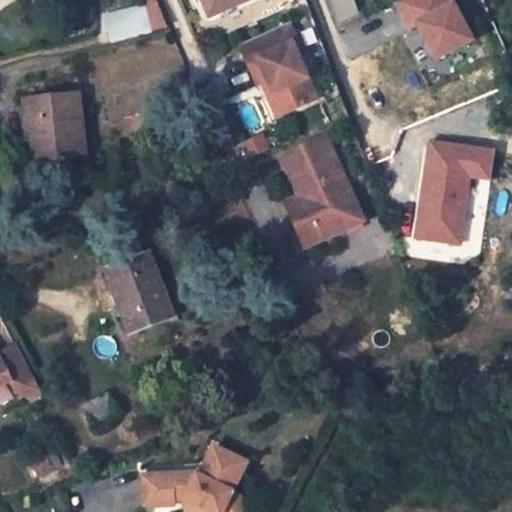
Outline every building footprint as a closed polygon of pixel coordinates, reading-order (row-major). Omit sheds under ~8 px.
[(188,0),(199,24),(210,19),(201,0),(188,0)] [(201,0),(210,19),(253,0),(201,0)] [(326,0),(337,29),(362,17),(355,0),(326,0)] [(400,0),(416,31),(424,27),(441,62),(477,45),(454,0),(400,0)] [(140,33),(149,30),(142,6),(106,15),(112,40),(119,38),(140,33)] [(284,27),(236,49),(253,86),(257,85),(263,82),(269,96),(276,93),(285,115),(313,102),(295,62),(299,60),(284,27)] [(257,85),(273,120),(285,115),(276,93),(269,96),(263,82),(257,85)] [(85,158),(79,96),(23,100),(25,122),(37,121),(37,133),(42,133),(46,162),(85,158)] [(37,121),(25,122),(30,163),(46,162),(42,133),(37,133),(37,121)] [(283,214),(292,237),(298,251),(338,235),(357,227),(321,140),(276,159),(293,200),(297,208),(283,214)] [(495,147),(431,140),(418,235),(462,241),(470,172),(492,175),(495,147)] [(279,206),(283,214),(297,208),(293,200),(279,206)] [(174,317),(149,254),(106,271),(117,302),(123,300),(135,332),(174,317)] [(13,344),(0,350),(0,361),(10,381),(16,394),(23,397),(36,390),(13,344)] [(0,386),(10,381),(0,361),(0,386)] [(108,419),(118,415),(108,396),(86,407),(99,431),(111,424),(108,419)] [(139,476),(141,507),(170,506),(169,500),(182,499),(207,511),(245,511),(234,497),(229,494),(244,465),(211,448),(196,477),(189,473),(139,476)] [(46,457),(52,470),(62,466),(55,453),(46,457)] [(52,470),(46,457),(33,464),(40,477),(52,470)]
